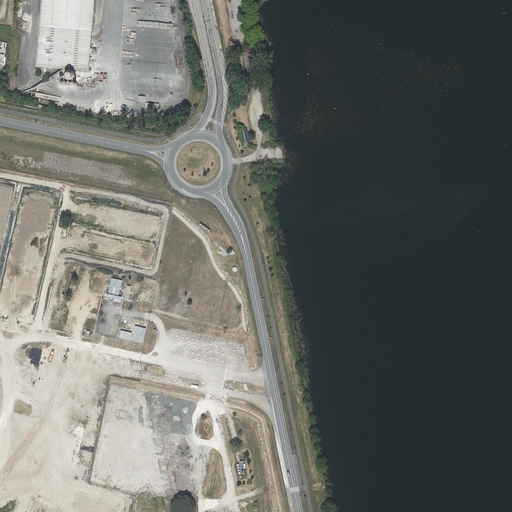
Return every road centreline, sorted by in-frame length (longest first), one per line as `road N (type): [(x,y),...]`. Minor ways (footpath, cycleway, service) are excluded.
road 1 (tertiary): [(237,226),(301,511)]
road 2 (unknown): [(108,91),(152,112),(185,105),(173,0)]
road 3 (track): [(228,161),(260,150),(230,0)]
road 4 (unknown): [(174,384),(164,333),(147,317),(113,311),(110,286)]
road 5 (tertiary): [(0,121),(131,148)]
